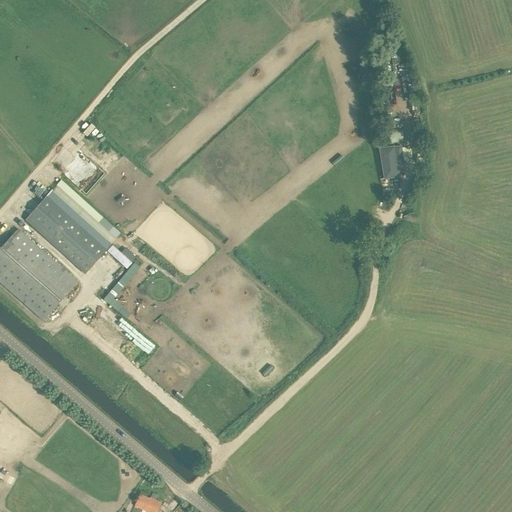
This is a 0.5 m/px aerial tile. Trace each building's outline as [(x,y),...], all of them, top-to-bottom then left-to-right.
[(402,128),(387,129),(388,144),(403,143),(402,128)] [(402,148),(401,147),(394,148),(394,147),(378,149),(384,180),(399,178),(398,172),(405,171),(404,161),(406,161),(408,159),(406,149),(404,148),(402,148)] [(84,273),(106,249),(48,196),(26,220),(84,273)] [(0,281),(43,320),(76,282),(18,229),(0,249),(0,281)] [(111,244),(106,249),(126,268),(136,258),(126,248),(121,253),(111,244)] [(150,511),(157,511),(161,504),(140,494),(135,505),(150,511)]
